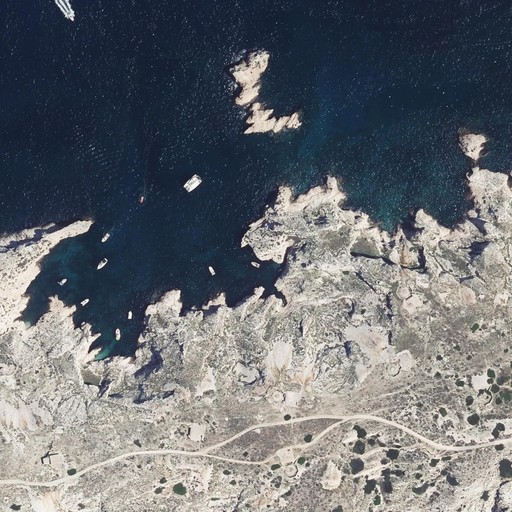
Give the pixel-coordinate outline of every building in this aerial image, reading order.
[(405,304),(411,312),(422,305),(417,297),(413,296),(406,300),(405,304)] [(497,322),(469,330),(470,339),(499,330),(497,322)] [(407,353),(398,357),(396,362),(400,370),(407,371),(414,366),(407,353)] [(470,377),(473,389),(477,391),(488,388),(491,383),(487,372),(470,377)] [(300,393),(291,391),(286,393),(285,401),(287,404),(297,406),(300,393)] [(189,426),(188,436),(192,440),(203,441),(204,426),(194,424),(189,426)] [(48,464),(52,468),(74,465),(71,448),(49,452),(47,457),(42,458),(43,464),(48,464)] [(291,449),(278,454),(281,464),(285,466),(293,464),(294,459),(291,449)]
